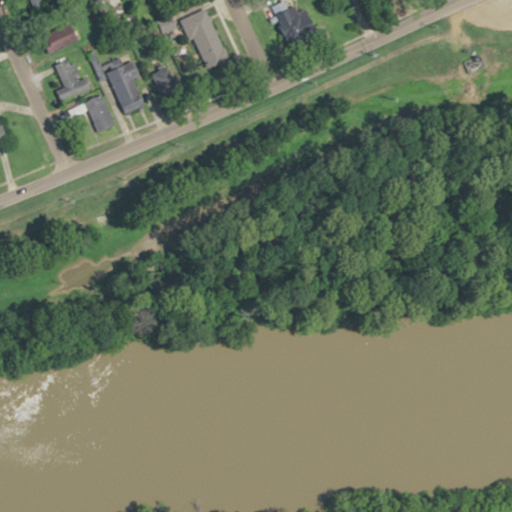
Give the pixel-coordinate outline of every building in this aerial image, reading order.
[(205,0),(204,0),(180,10),(191,39),(197,37),(209,69),(230,61),(205,0)] [(282,14),(286,33),(298,31),(294,12),(282,14)] [(83,78),(69,57),(56,65),(67,84),(56,91),(64,103),(92,84),(86,76),(83,78)] [(127,114),(155,102),(137,59),(109,71),(127,114)] [(152,76),(164,96),(181,85),(169,66),(152,76)] [(101,132),(118,122),(103,93),(85,102),(101,132)] [(0,127),(0,139),(9,138),(6,126),(0,127)]
